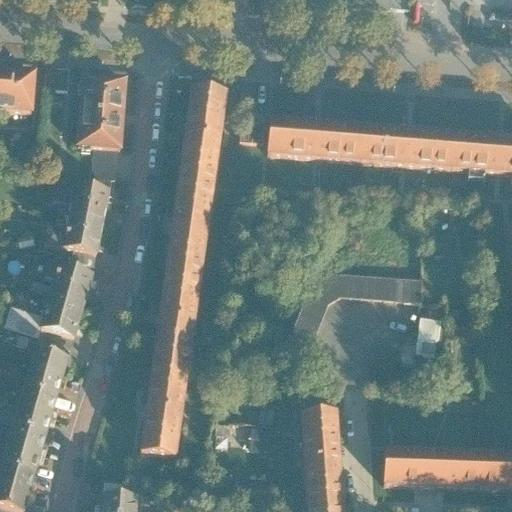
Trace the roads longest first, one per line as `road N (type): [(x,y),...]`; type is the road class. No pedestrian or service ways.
road 1 (residential): [(61,511),(129,273),(156,43)]
road 2 (residential): [(156,43),(511,71)]
road 3 (residential): [(349,340),(363,511)]
road 4 (residential): [(0,30),(156,43)]
